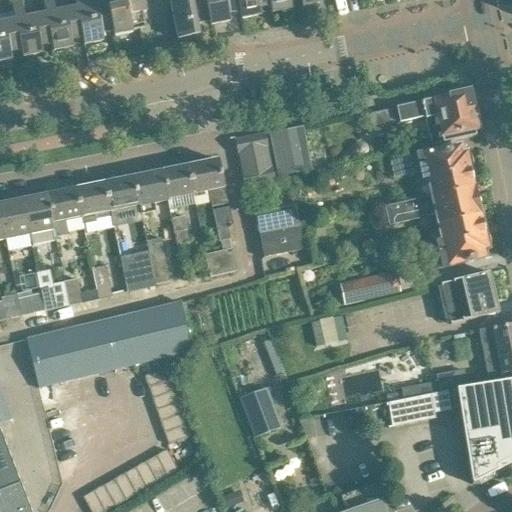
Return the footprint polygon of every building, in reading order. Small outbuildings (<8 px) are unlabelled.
[(41,0),(44,14),(51,45),(53,52),(73,48),(71,41),(82,38),(75,7),(54,12),(51,0),(41,0)] [(73,0),(75,7),(82,38),(83,46),(103,42),(102,34),(112,32),(106,1),(84,5),(83,0),(73,0)] [(106,0),(106,1),(112,32),(113,37),(132,33),(132,31),(145,29),(142,14),(146,13),(143,2),(139,3),(138,0),(106,0)] [(209,23),(205,0),(180,0),(181,1),(170,3),(178,40),(199,36),(197,25),(209,23)] [(205,0),(209,23),(210,26),(230,22),(229,15),(239,13),(236,0),(205,0)] [(236,0),(239,13),(241,20),(261,16),(259,9),(270,7),(268,0),(236,0)] [(268,0),(270,7),(271,14),(291,10),(290,2),(300,0),(268,0)] [(11,4),(21,51),(22,58),(42,54),(41,47),(51,45),(44,14),(24,18),(21,1),(11,4)] [(0,6),(0,62),(12,60),(10,53),(21,51),(11,4),(0,6)] [(399,124),(420,119),(424,118),(431,148),(475,138),(474,131),(478,131),(474,108),(472,108),(469,92),(396,109),(399,124)] [(305,128),(272,135),(280,177),(313,170),(305,128)] [(235,141),(245,189),(275,182),(265,135),(235,141)] [(353,146),(351,153),(355,158),(361,160),(366,156),(368,150),(364,145),(358,143),(353,146)] [(427,182),(430,198),(473,189),(474,189),(466,154),(462,155),(460,147),(440,151),(389,163),(392,178),(419,172),(421,183),(427,182)] [(218,161),(186,168),(192,196),(208,193),(212,208),(227,205),(218,161)] [(192,196),(186,168),(161,173),(166,202),(167,201),(169,211),(194,206),(192,196)] [(166,202),(161,173),(133,178),(139,207),(141,216),(156,213),(154,204),(166,202)] [(133,178),(103,185),(109,213),(139,207),(133,178)] [(103,185),(74,190),(80,219),(81,225),(83,225),(97,222),(96,216),(109,213),(103,185)] [(435,215),(437,225),(479,215),(473,189),(430,198),(383,209),(387,226),(435,215)] [(74,190),(45,196),(52,231),(53,231),(55,238),(68,236),(68,233),(66,222),(80,219),(74,190)] [(45,196),(21,201),(29,236),(31,246),(54,242),(52,231),(45,196)] [(21,201),(0,205),(0,216),(5,241),(29,236),(21,201)] [(216,232),(228,229),(232,228),(228,209),(212,212),(216,232)] [(479,215),(437,225),(438,226),(437,227),(440,243),(435,244),(437,253),(411,259),(414,275),(485,259),(483,251),(488,250),(480,215),(479,215)] [(171,220),(174,235),(188,232),(185,217),(171,220)] [(323,222),(324,228),(325,233),(355,227),(353,217),(323,222)] [(219,243),(220,243),(229,241),(230,241),(228,229),(216,232),(219,243)] [(293,229),(279,231),(259,235),(264,259),(298,252),(293,229)] [(146,242),(149,254),(155,286),(169,283),(160,239),(146,242)] [(205,256),(205,259),(210,278),(236,272),(229,241),(220,243),(223,252),(205,256)] [(155,286),(149,254),(133,257),(130,242),(117,245),(121,260),(120,260),(127,293),(155,288),(155,286)] [(96,290),(94,291),(97,302),(112,298),(105,266),(91,269),(96,290)] [(489,274),(469,278),(440,285),(450,326),(499,314),(489,274)] [(340,287),(344,305),(399,293),(395,275),(340,287)] [(97,302),(94,291),(80,294),(77,280),(64,283),(69,308),(97,302)] [(49,292),(40,294),(44,311),(53,309),(49,292)] [(40,294),(32,296),(36,313),(44,311),(40,294)] [(192,352),(180,304),(26,341),(38,389),(192,352)] [(511,325),(478,332),(488,378),(505,375),(511,373),(511,325)] [(145,376),(148,388),(171,380),(167,368),(145,376)] [(148,388),(152,399),(175,391),(171,380),(148,388)] [(511,381),(456,390),(472,485),(497,472),(496,464),(505,463),(506,464),(511,460),(511,381)] [(440,393),(438,382),(402,390),(404,400),(416,398),(417,398),(431,395),(440,393)] [(240,400),(254,438),(281,428),(266,390),(240,400)] [(152,399),(156,410),(179,403),(175,391),(152,399)] [(440,393),(431,395),(434,414),(450,411),(447,392),(440,393)] [(431,395),(417,398),(421,423),(435,420),(434,414),(431,395)] [(404,400),(402,401),(406,425),(421,423),(417,398),(404,400)] [(402,401),(388,404),(392,428),(406,425),(402,401)] [(156,410),(160,422),(183,414),(179,403),(156,410)] [(160,422),(164,433),(187,426),(183,414),(160,422)] [(187,426),(164,433),(168,445),(190,436),(187,426)] [(0,511),(28,511),(0,437),(0,511)] [(167,451),(156,457),(168,478),(178,472),(167,451)] [(156,457),(146,462),(157,483),(168,478),(156,457)] [(146,462),(135,468),(147,489),(157,483),(146,462)] [(135,468),(125,474),(136,495),(147,489),(135,468)] [(125,474),(114,480),(126,501),(136,495),(125,474)] [(114,480),(104,486),(115,507),(126,501),(114,480)] [(383,511),(374,485),(339,497),(344,511),(383,511)] [(104,486),(93,492),(104,511),(105,511),(115,507),(104,486)] [(104,511),(93,492),(83,497),(90,511),(104,511)] [(237,492),(224,497),(228,508),(242,503),(237,492)]
